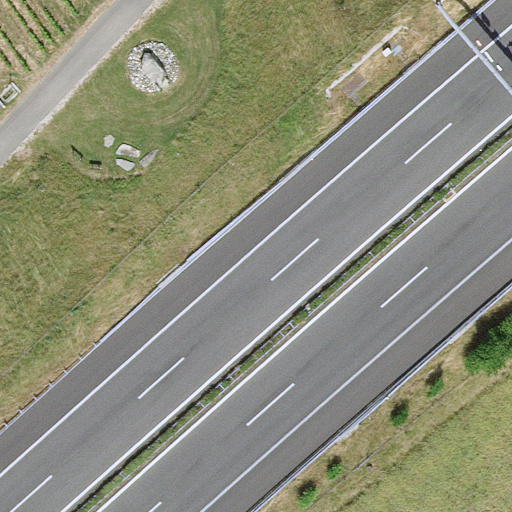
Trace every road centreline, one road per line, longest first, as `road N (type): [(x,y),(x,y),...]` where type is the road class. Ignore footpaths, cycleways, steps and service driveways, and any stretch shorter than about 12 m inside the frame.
road 1 (motorway): [(511,70),(9,511)]
road 2 (motorway): [(153,511),(511,197)]
road 3 (track): [(137,0),(0,145)]
